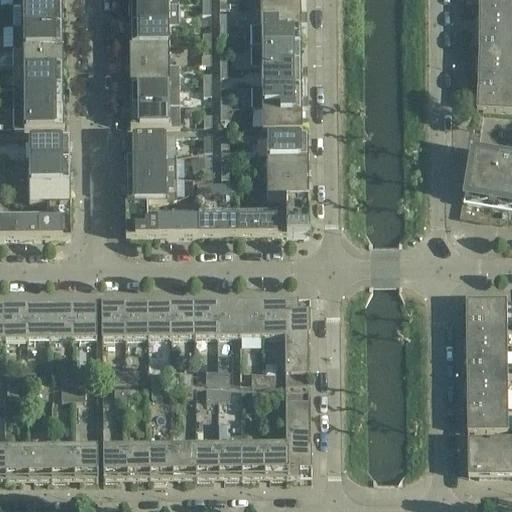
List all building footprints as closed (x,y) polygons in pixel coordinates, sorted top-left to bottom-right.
[(62,10),(61,0),(22,0),(22,10),(62,10)] [(168,9),(168,0),(128,0),(129,9),(168,9)] [(210,8),(210,0),(201,0),(202,8),(210,8)] [(511,27),(511,5),(479,6),(479,27),(511,27)] [(307,27),(306,16),(300,16),(300,7),(261,8),(261,24),(278,24),(278,33),(301,32),(301,27),(307,27)] [(210,20),(210,8),(202,8),(202,20),(210,20)] [(168,29),(168,9),(129,9),(129,30),(168,29)] [(62,30),(62,10),(22,10),(23,31),(62,30)] [(227,29),(227,18),(219,18),(219,29),(227,29)] [(301,49),(301,37),(301,32),(278,33),(278,24),(261,24),(261,29),(251,29),(251,50),(261,50),(301,49)] [(511,27),(479,27),(479,49),(511,49),(511,27)] [(169,50),(168,29),(129,30),(129,50),(169,50)] [(228,40),(227,29),(219,29),(219,41),(228,40)] [(62,51),(62,30),(23,31),(23,51),(62,51)] [(211,49),(211,38),(202,38),(202,50),(211,49)] [(211,61),(211,49),(202,50),(202,61),(211,61)] [(301,66),(301,62),(301,49),(261,50),(261,75),(279,75),(279,67),(301,66)] [(511,71),(511,49),(479,49),(478,70),(511,71)] [(169,70),(169,50),(129,50),(129,71),(169,70)] [(63,71),(62,51),(23,51),(23,72),(63,71)] [(228,71),(228,60),(219,60),(219,72),(228,71)] [(307,83),(307,71),(301,71),(301,66),(279,67),(279,75),(261,75),(262,92),(301,92),(301,83),(307,83)] [(169,91),(169,70),(129,71),(130,91),(169,91)] [(511,93),(511,71),(478,70),(477,92),(511,93)] [(63,92),(63,71),(23,72),(23,92),(63,92)] [(228,83),(228,71),(219,72),(220,83),(228,83)] [(211,90),(211,79),(203,79),(203,90),(211,90)] [(211,101),(211,90),(203,90),(203,101),(211,101)] [(169,111),(169,91),(130,91),(130,111),(169,111)] [(63,112),(63,92),(23,92),(24,112),(63,112)] [(307,111),(307,100),(301,100),(301,92),(262,92),(262,109),(279,109),(279,117),(302,117),(301,112),(307,111)] [(511,116),(511,93),(477,92),(477,103),(476,114),(511,116)] [(228,113),(228,102),(220,102),(220,113),(228,113)] [(302,135),(302,121),(302,117),(279,117),(279,109),(262,109),(262,135),(302,135)] [(179,111),(169,111),(130,111),(130,133),(180,132),(179,111)] [(63,133),(63,112),(24,112),(24,134),(63,133)] [(228,124),(228,113),(220,113),(220,125),(228,124)] [(212,132),(212,120),(203,120),(203,132),(212,132)] [(308,163),(308,140),(267,141),(267,163),(308,163)] [(212,153),(212,141),(203,141),(203,153),(212,153)] [(229,153),(229,141),(220,141),(220,153),(229,153)] [(166,165),(165,142),(124,142),(124,165),(166,165)] [(70,165),(70,143),(28,143),(29,166),(70,165)] [(511,216),(511,170),(500,168),(501,162),(471,157),(463,208),(511,216)] [(212,173),(212,162),(204,162),(204,173),(212,173)] [(229,173),(229,162),(220,162),(221,173),(229,173)] [(308,184),(308,163),(267,163),(267,185),(308,184)] [(70,187),(70,165),(29,166),(29,188),(70,187)] [(166,186),(166,165),(124,165),(125,187),(166,186)] [(212,184),(212,173),(204,173),(204,184),(212,184)] [(229,184),(229,173),(221,173),(221,184),(229,184)] [(309,206),(308,184),(267,185),(267,208),(286,208),(286,206),(309,206)] [(166,209),(166,186),(125,187),(125,208),(148,208),(148,209),(166,209)] [(70,209),(70,187),(29,188),(29,210),(47,210),(47,209),(70,209)] [(209,197),(209,189),(197,189),(197,197),(209,197)] [(224,197),(224,189),(213,189),(213,197),(224,197)] [(235,197),(235,189),(224,189),(224,197),(235,197)] [(309,241),(309,206),(286,206),(286,208),(286,218),(276,218),(276,242),(309,241)] [(158,243),(157,220),(148,220),(148,209),(148,208),(125,208),(125,244),(158,243)] [(71,244),(70,209),(47,209),(47,210),(47,221),(38,221),(38,244),(71,244)] [(276,242),(276,218),(237,219),(237,242),(276,242)] [(197,243),(197,219),(157,220),(158,243),(197,243)] [(237,242),(237,219),(197,219),(197,243),(237,242)] [(0,244),(38,244),(38,221),(0,221),(0,244)] [(506,328),(506,305),(465,306),(466,328),(506,328)] [(240,343),(240,306),(217,307),(218,343),(240,343)] [(263,343),(263,306),(240,306),(240,343),(263,343)] [(286,342),(286,306),(263,306),(263,343),(284,342),(286,342)] [(308,380),(308,339),(310,339),(309,306),(286,306),(286,342),(284,342),(285,380),(297,380),(308,380)] [(148,344),(148,307),(125,308),(126,344),(148,344)] [(171,343),(171,307),(148,307),(148,344),(171,343)] [(194,343),(194,307),(171,307),(171,343),(194,343)] [(218,343),(217,307),(194,307),(194,343),(218,343)] [(50,345),(49,308),(27,309),(27,345),(50,345)] [(73,345),(72,308),(49,308),(50,345),(73,345)] [(97,344),(96,312),(96,308),(72,308),(73,345),(97,344)] [(126,344),(125,308),(101,308),(102,344),(126,344)] [(27,345),(27,309),(3,309),(4,345),(27,345)] [(506,349),(506,328),(466,328),(466,350),(506,349)] [(506,371),(506,349),(466,350),(466,371),(506,371)] [(507,393),(506,371),(466,371),(466,393),(507,393)] [(126,388),(126,376),(114,376),(114,388),(126,388)] [(138,388),(137,376),(126,376),(126,388),(138,388)] [(217,388),(218,377),(206,376),(205,388),(217,388)] [(73,389),(73,377),(61,377),(61,389),(73,389)] [(85,388),(85,377),(73,377),(73,389),(85,388)] [(229,389),(230,378),(218,377),(217,388),(229,389)] [(163,391),(163,379),(151,379),(151,391),(163,391)] [(192,390),(192,379),(180,379),(180,390),(192,390)] [(263,391),(263,379),(252,379),(251,390),(263,391)] [(275,392),(275,380),(263,379),(263,391),(275,392)] [(18,392),(18,380),(7,381),(7,392),(18,392)] [(48,392),(48,380),(36,380),(36,392),(48,392)] [(297,392),(297,380),(285,380),(285,392),(297,392)] [(308,392),(308,380),(297,380),(297,392),(308,392)] [(192,402),(192,393),(192,390),(180,390),(181,402),(192,402)] [(163,402),(163,391),(151,391),(151,402),(163,402)] [(19,404),(18,392),(7,392),(7,404),(19,404)] [(48,404),(48,395),(48,392),(36,392),(36,404),(48,404)] [(507,414),(507,393),(466,393),(467,415),(507,414)] [(85,406),(85,394),(73,395),(73,406),(85,406)] [(126,406),(126,394),(114,394),(114,406),(126,406)] [(138,405),(138,394),(126,394),(126,406),(138,405)] [(217,406),(218,395),(206,394),(206,405),(217,406)] [(73,406),(73,395),(61,395),(61,406),(73,406)] [(229,407),(230,395),(218,395),(217,406),(229,407)] [(263,409),(264,397),(252,396),(251,408),(263,409)] [(275,409),(275,398),(264,397),(263,409),(275,409)] [(297,410),(297,398),(285,398),(285,411),(297,410)] [(309,410),(309,398),(297,398),(297,410),(309,410)] [(309,451),(309,442),(309,410),(297,410),(285,411),(286,448),(287,448),(287,485),(311,484),(311,451),(309,451)] [(507,437),(507,414),(467,415),(467,437),(507,437)] [(506,482),(505,445),(467,445),(467,482),(506,482)] [(264,485),(264,448),(241,449),(241,485),(264,485)] [(287,485),(287,448),(286,448),(264,448),(264,485),(287,485)] [(173,486),(172,449),(149,450),(150,486),(173,486)] [(196,485),(195,449),(172,449),(173,486),(196,485)] [(219,485),(218,449),(195,449),(196,485),(219,485)] [(241,485),(241,449),(218,449),(219,485),(241,485)] [(74,487),(74,450),(51,451),(51,487),(74,487)] [(98,487),(98,450),(74,450),(74,487),(98,487)] [(127,486),(127,450),(103,450),(103,486),(127,486)] [(150,486),(149,450),(127,450),(127,486),(150,486)] [(28,487),(28,451),(5,451),(5,487),(28,487)] [(51,487),(51,451),(28,451),(28,487),(51,487)]
